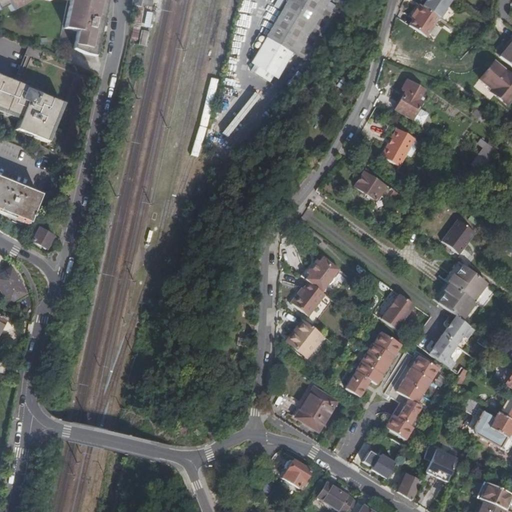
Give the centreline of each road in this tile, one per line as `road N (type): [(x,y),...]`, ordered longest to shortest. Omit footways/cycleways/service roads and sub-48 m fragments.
road 1 (residential): [(394,0),(353,118),(308,193),(271,231),(266,356),(248,432)]
road 2 (residential): [(52,283),(119,45),(120,0)]
road 3 (track): [(297,205),(440,318),(421,344)]
road 4 (residential): [(408,511),(314,452),(248,432)]
road 5 (track): [(308,193),(394,256),(408,253),(443,273)]
road 6 (residential): [(25,412),(38,320),(52,283)]
road 7 (track): [(285,216),(384,300)]
road 8 (residential): [(179,457),(56,431)]
